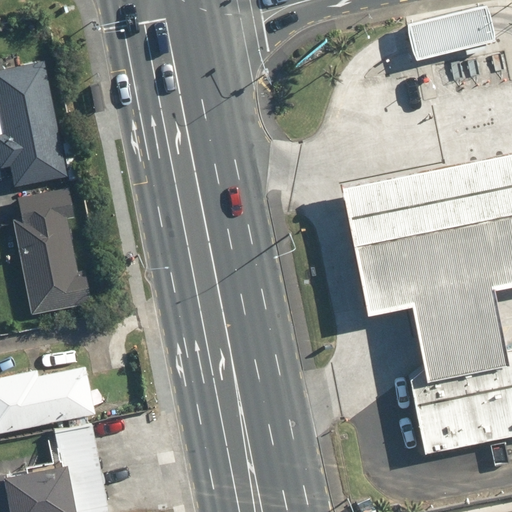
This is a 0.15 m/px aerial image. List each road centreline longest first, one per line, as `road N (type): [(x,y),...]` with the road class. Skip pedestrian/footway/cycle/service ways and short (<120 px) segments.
road 1 (primary): [(194,0),(290,511)]
road 2 (primary): [(228,511),(143,22),(147,0)]
